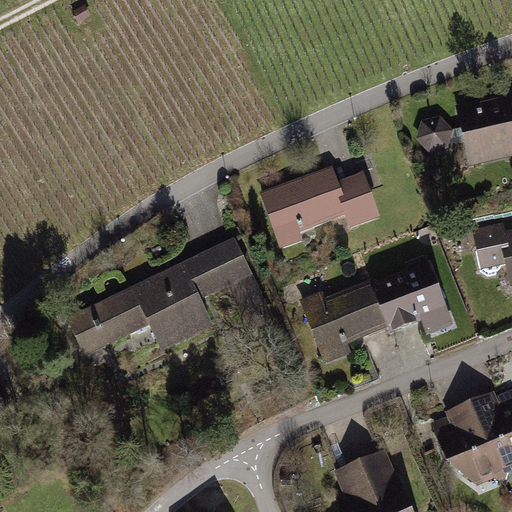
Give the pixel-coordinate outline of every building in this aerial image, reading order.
[(511,98),(464,110),(476,160),(511,152),(511,98)] [(434,156),(461,139),(444,113),(417,130),(434,156)] [(329,173),(266,196),(283,244),(374,212),(362,178),(334,187),(329,173)] [(503,228),(478,234),(485,267),(509,262),(511,274),(511,234),(504,236),(503,228)] [(235,245),(76,320),(90,349),(152,320),(165,348),(210,327),(198,303),(231,287),(246,320),(266,311),(235,245)] [(387,325),(388,329),(423,316),(429,331),(451,323),(429,267),(373,288),(387,325)] [(346,341),(387,325),(373,288),(371,285),(326,303),(323,294),(302,302),(327,361),(350,351),(346,341)] [(511,407),(507,396),(474,410),(501,475),(511,470),(511,407)] [(473,410),(440,424),(455,461),(482,482),(501,475),(473,410)] [(411,511),(386,453),(323,480),(336,511),(411,511)]
